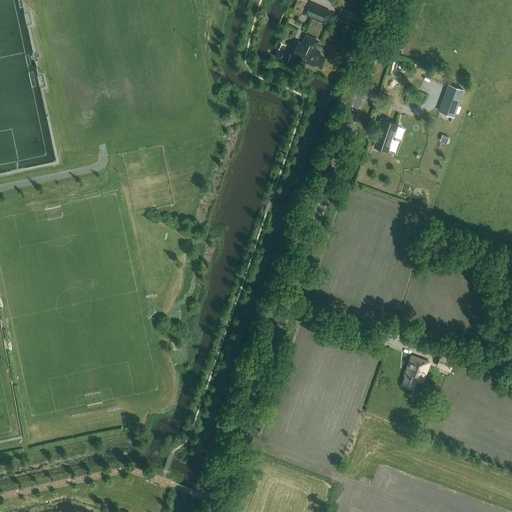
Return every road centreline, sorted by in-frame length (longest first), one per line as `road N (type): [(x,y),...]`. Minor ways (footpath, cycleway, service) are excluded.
road 1 (unclassified): [(215,511),(392,0)]
road 2 (track): [(287,303),(433,357)]
